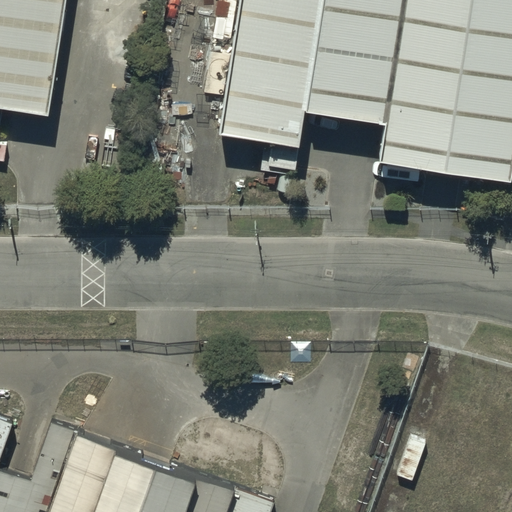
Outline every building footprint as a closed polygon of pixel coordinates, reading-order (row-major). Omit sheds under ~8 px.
[(58,0),(0,0),(0,96),(43,103),(58,0)] [(381,112),(399,0),(236,0),(216,123),(294,136),(300,100),(381,112)] [(511,145),(511,0),(399,0),(381,112),(374,159),(507,180),(511,145)] [(201,511),(224,448),(66,394),(45,454),(25,511),(201,511)] [(0,511),(25,511),(45,454),(0,438),(0,511)] [(224,448),(201,511),(260,511),(276,467),(224,448)]
